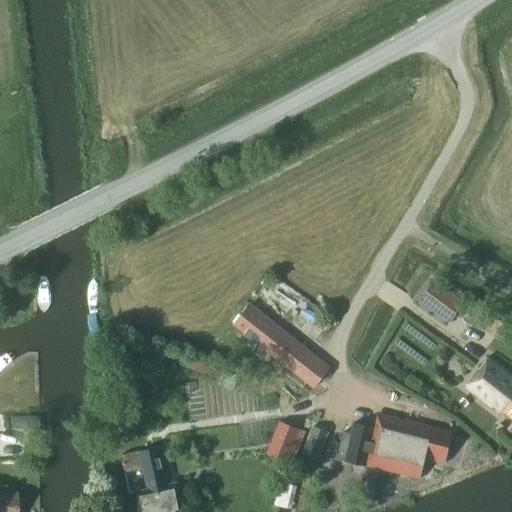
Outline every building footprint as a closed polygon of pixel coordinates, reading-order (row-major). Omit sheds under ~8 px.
[(464,302),(434,280),(420,300),(450,322),(464,302)] [(290,370),(307,348),(249,303),(232,325),(290,370)] [(499,338),(507,327),(497,320),(489,331),(499,338)] [(307,348),(290,370),(313,389),(331,367),(307,348)] [(511,374),(490,358),(481,370),(479,368),(464,387),(476,397),(477,396),(483,401),(483,402),(495,411),(497,409),(511,420),(511,374)] [(453,433),(378,415),(375,428),(354,423),(351,435),(345,434),(339,459),(366,465),(367,467),(422,480),(427,460),(445,465),(453,433)] [(287,462),(300,429),(279,421),(266,454),(287,462)] [(318,458),(328,432),(312,426),(302,452),(318,458)] [(502,436),(507,430),(502,426),(498,432),(502,436)] [(169,485),(162,447),(139,451),(121,455),(125,472),(142,469),(146,490),(135,492),(138,511),(183,511),(178,483),(169,485)] [(0,511),(14,511),(15,491),(0,491),(0,511)]
